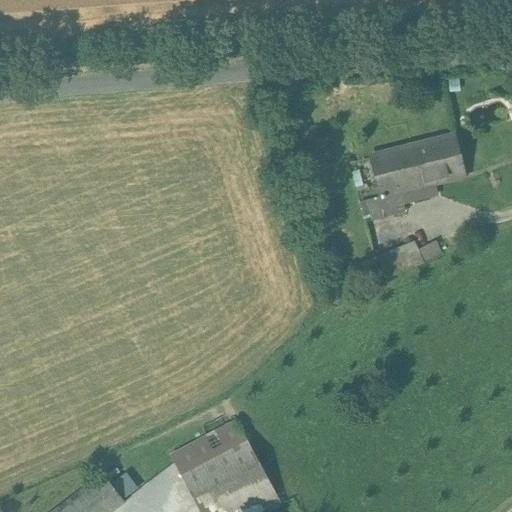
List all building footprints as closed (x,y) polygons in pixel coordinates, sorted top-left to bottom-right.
[(455,137),(401,151),(410,190),(413,201),(436,196),(433,184),(464,176),(455,137)] [(410,190),(401,151),(371,158),(381,198),(378,199),(382,216),(392,214),(393,215),(406,212),(404,206),(401,192),(410,190)] [(404,206),(413,201),(410,190),(401,192),(404,206)] [(378,199),(367,202),(372,221),(383,218),(382,216),(378,199)] [(417,249),(423,263),(442,255),(437,242),(417,249)] [(404,249),(403,248),(393,252),(394,253),(389,255),(397,274),(397,275),(413,268),(407,254),(406,250),(405,250),(405,249),(404,249)] [(417,249),(407,254),(413,268),(423,263),(417,249)] [(389,255),(381,267),(385,279),(397,274),(389,255)] [(356,275),(342,281),(346,292),(361,286),(356,275)] [(237,421),(171,457),(182,478),(248,443),(237,421)] [(248,443),(182,478),(200,511),(220,511),(271,485),(248,443)] [(113,511),(125,503),(103,474),(89,485),(108,511),(113,511)] [(108,511),(89,485),(53,511),(108,511)] [(271,485),(220,511),(268,511),(282,505),(271,485)]
